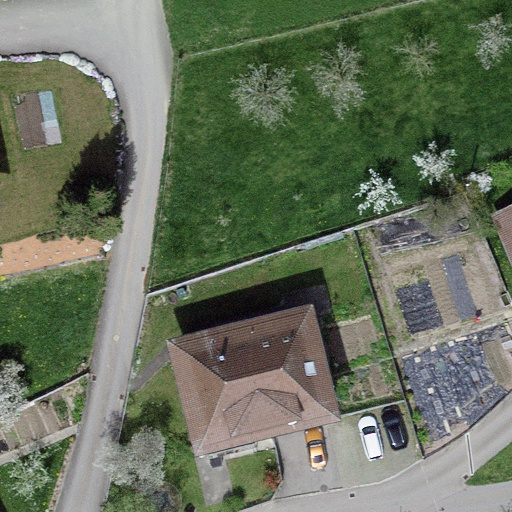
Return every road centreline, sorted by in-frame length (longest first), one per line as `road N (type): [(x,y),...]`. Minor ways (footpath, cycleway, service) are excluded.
road 1 (residential): [(69,511),(140,174),(124,0)]
road 2 (unclassified): [(392,496),(511,414)]
road 3 (residential): [(392,496),(511,488)]
